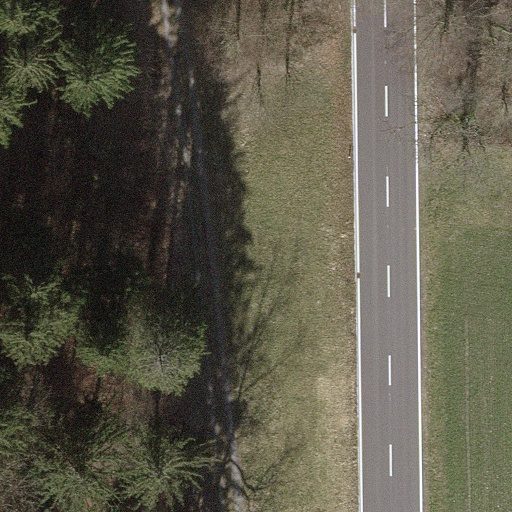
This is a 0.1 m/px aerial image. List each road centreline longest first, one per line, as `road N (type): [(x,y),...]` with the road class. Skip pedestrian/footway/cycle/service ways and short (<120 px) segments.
road 1 (track): [(169,0),(232,408),(232,511)]
road 2 (tertiary): [(396,511),(388,0)]
